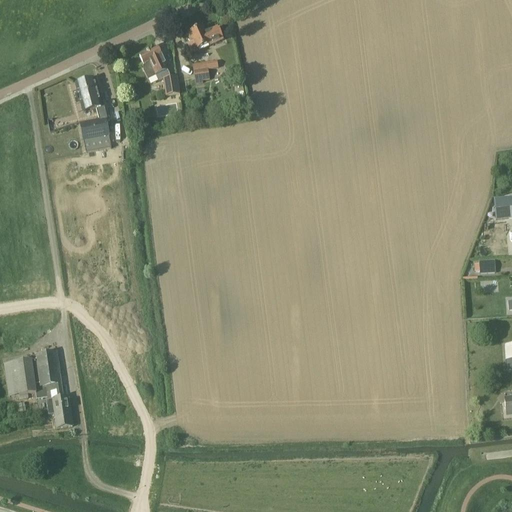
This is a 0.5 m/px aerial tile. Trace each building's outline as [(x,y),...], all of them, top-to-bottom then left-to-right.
[(201,28),(186,35),(190,43),(188,44),(192,53),(209,45),(210,47),(223,41),(217,28),(204,34),(201,28)] [(157,48),(139,57),(144,66),(145,68),(143,69),(148,80),(156,76),(159,82),(163,79),(166,97),(179,95),(176,78),(171,78),(157,48)] [(216,62),(193,66),(196,84),(202,83),(202,82),(201,79),(208,77),(207,71),(218,69),(216,62)] [(104,107),(101,107),(94,80),(75,85),(83,113),(95,110),(98,120),(79,124),(85,154),(111,149),(106,121),(107,120),(104,107)] [(70,181),(84,292),(130,286),(117,175),(70,181)] [(511,198),(494,201),(496,220),(511,218),(511,198)] [(476,274),(497,274),(497,262),(476,262),(476,274)] [(49,417),(54,416),(56,430),(73,427),(68,398),(65,398),(57,352),(32,356),(32,360),(5,365),(10,397),(36,393),(37,400),(47,398),(48,401),(46,401),(49,417)] [(24,404),(17,406),(18,413),(26,411),(24,404)]
